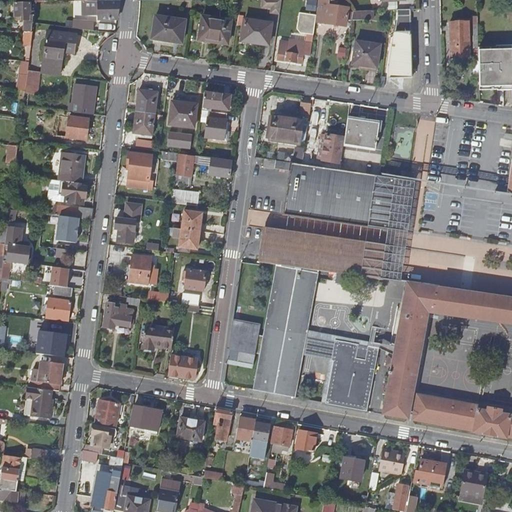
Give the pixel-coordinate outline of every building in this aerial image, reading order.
[(265,0),(266,2),(276,3),(276,8),(275,13),(283,13),(284,0),(265,0)] [(333,0),(323,0),(320,21),(349,25),(351,14),(347,13),(348,6),(333,3),(333,0)] [(101,1),(86,1),(87,13),(102,13),(102,18),(121,18),(123,8),(124,1),(101,1)] [(35,2),(18,2),(17,17),(25,17),(25,20),(28,21),(27,30),(35,31),(39,2),(35,2)] [(357,9),(356,18),(373,18),(374,9),(357,9)] [(410,10),(398,10),(389,70),(389,80),(412,79),(410,10)] [(185,43),(189,21),(158,16),(155,39),(185,43)] [(231,45),(235,22),(205,17),(202,40),(231,45)] [(272,45),(275,24),(248,20),(245,38),(257,40),(257,43),(272,45)] [(469,23),(449,24),(450,59),(469,59),(469,23)] [(35,32),(28,32),(27,41),(34,43),(35,32)] [(49,32),(48,39),(66,42),(65,52),(75,53),(78,35),(49,32)] [(308,65),(309,54),(315,54),(317,36),(311,35),(310,43),(294,40),(293,43),(285,41),(282,60),(308,65)] [(43,73),(44,73),(61,75),(65,52),(66,42),(48,39),(43,73)] [(381,68),(385,44),(360,40),(356,64),(381,68)] [(511,59),(511,46),(495,46),(495,48),(477,48),(478,91),(496,90),(496,91),(511,90),(511,59)] [(19,90),(27,91),(29,75),(28,75),(29,62),(23,62),(19,90)] [(27,91),(27,92),(41,94),(44,73),(43,73),(30,71),(29,75),(27,91)] [(74,111),(95,114),(98,85),(77,83),(74,111)] [(139,112),(157,115),(161,93),(142,91),(139,112)] [(209,92),(206,107),(232,111),(234,96),(209,92)] [(197,127),(200,105),(176,101),(173,123),(197,127)] [(301,102),(301,111),(312,111),(312,103),(301,102)] [(226,138),(230,113),(212,110),(208,135),(226,138)] [(157,115),(139,112),(137,133),(154,135),(157,115)] [(303,143),(307,120),(276,115),(273,138),(303,143)] [(75,146),(88,148),(92,119),(71,116),(69,136),(76,138),(75,146)] [(351,119),(347,147),(379,151),(380,142),(382,142),(383,139),(381,138),(383,124),(351,119)] [(192,148),(192,132),(169,131),(168,147),(192,148)] [(343,162),(347,139),(324,136),(321,158),(343,162)] [(136,148),(153,149),(154,140),(137,139),(136,148)] [(20,146),(6,144),(4,162),(17,164),(20,146)] [(298,163),(306,164),(307,158),(308,149),(300,148),(298,163)] [(151,179),(155,155),(131,151),(130,162),(132,163),(129,186),(154,190),(155,180),(151,179)] [(179,161),(180,153),(165,151),(164,159),(179,161)] [(61,180),(83,182),(86,155),(65,152),(61,180)] [(214,157),(200,155),(199,157),(183,155),(179,181),(193,183),(196,160),(199,160),(198,162),(213,164),(212,175),(232,178),(234,161),(214,158),(214,157)] [(307,158),(306,164),(326,167),(326,161),(307,158)] [(274,170),(275,160),(264,159),(263,168),(274,170)] [(279,160),(278,168),(293,170),(294,162),(279,160)] [(344,169),(326,167),(306,164),(298,163),(294,162),(293,170),(293,172),(286,215),(291,216),(391,230),(405,232),(407,216),(410,200),(413,179),(410,179),(380,174),(344,169)] [(89,197),(90,185),(72,183),(69,201),(83,202),(84,196),(89,197)] [(174,202),(200,205),(202,192),(175,189),(174,202)] [(144,204),(129,202),(127,218),(118,217),(117,228),(121,228),(119,240),(135,243),(138,219),(142,220),(144,204)] [(62,215),(69,216),(72,216),(73,206),(59,205),(58,211),(55,210),(55,214),(62,215)] [(93,219),(95,208),(83,206),(82,210),(74,209),(73,216),(93,219)] [(185,228),(202,230),(205,212),(188,210),(185,228)] [(4,271),(3,277),(11,278),(13,261),(29,263),(31,247),(22,245),(23,237),(14,235),(16,215),(11,214),(9,228),(8,235),(7,243),(11,243),(9,260),(5,259),(4,267),(4,271)] [(72,216),(69,216),(62,215),(58,239),(78,242),(80,228),(92,230),(93,219),(73,216),(72,216)] [(391,230),(291,216),(288,232),(389,246),(391,230)] [(202,230),(185,228),(178,227),(177,236),(184,237),(183,246),(199,248),(202,230)] [(389,246),(288,232),(264,228),(260,262),(278,265),(308,269),(331,273),(385,280),(388,262),(390,246),(389,246)] [(57,256),(75,258),(76,249),(58,247),(57,256)] [(150,281),(153,257),(135,254),(134,263),(129,262),(127,279),(150,281)] [(56,284),(68,286),(71,268),(54,266),(52,284),(56,284)] [(206,290),(209,270),(190,267),(187,288),(206,290)] [(258,354),(252,391),(294,399),(302,356),(307,331),(318,274),(275,267),(265,317),(262,336),(258,335),(260,328),(232,323),(226,365),(227,365),(251,369),(255,353),(258,354)] [(350,284),(339,283),(339,294),(350,294),(350,284)] [(68,286),(56,284),(55,293),(73,296),(74,287),(68,286)] [(373,286),(362,284),(360,295),(371,296),(373,286)] [(385,413),(477,430),(477,431),(508,437),(508,436),(511,436),(511,298),(466,292),(415,285),(409,284),(395,356),(390,355),(388,365),(393,366),(385,413)] [(385,287),(374,286),(373,296),(384,298),(385,287)] [(160,292),(159,299),(168,300),(169,293),(160,292)] [(143,297),(128,295),(127,302),(142,304),(142,301),(143,297)] [(70,320),(73,300),(50,297),(47,317),(70,320)] [(202,305),(179,302),(179,308),(201,311),(202,305)] [(127,307),(108,304),(105,324),(115,326),(120,327),(121,324),(131,326),(133,311),(126,309),(127,307)] [(232,320),(232,323),(260,328),(260,325),(233,320),(232,320)] [(173,347),(176,327),(147,323),(143,346),(155,348),(155,345),(173,347)] [(37,352),(57,354),(57,353),(65,354),(67,341),(68,336),(68,333),(40,329),(37,352)] [(307,331),(302,356),(328,361),(324,383),(320,403),(324,404),(332,361),(330,361),(334,340),(366,347),(367,343),(307,331)] [(364,412),(377,349),(366,347),(334,340),(330,361),(332,361),(324,404),(364,412)] [(172,354),(169,374),(197,378),(199,358),(172,354)] [(30,387),(35,387),(53,390),(60,390),(64,363),(42,361),(39,381),(32,380),(30,387)] [(53,390),(35,387),(35,389),(27,388),(25,398),(34,398),(31,416),(49,418),(53,390)] [(116,424),(121,403),(100,399),(96,421),(116,424)] [(159,433),(163,410),(136,405),(132,424),(151,428),(150,431),(159,433)] [(231,413),(215,410),(213,425),(217,426),(215,441),(226,443),(231,413)] [(202,439),(206,421),(182,417),(178,435),(202,439)] [(255,424),(256,420),(239,417),(236,438),(252,441),(255,424)] [(83,443),(83,449),(99,452),(103,453),(104,447),(109,447),(110,442),(114,442),(114,441),(115,438),(115,437),(117,435),(117,434),(118,432),(118,430),(116,428),(94,424),(90,444),(83,443)] [(255,424),(252,441),(249,456),(257,458),(260,441),(267,442),(269,427),(255,424)] [(275,428),(272,444),(288,446),(291,431),(275,428)] [(313,451),(316,434),(298,430),(295,448),(313,451)] [(31,457),(48,459),(49,450),(32,448),(31,457)] [(83,449),(81,458),(98,461),(99,452),(83,449)] [(401,475),(405,454),(382,450),(378,470),(401,475)] [(0,488),(16,490),(20,456),(2,453),(1,467),(0,467),(0,488)] [(124,457),(119,456),(114,455),(112,466),(110,473),(121,475),(124,461),(124,457)] [(208,455),(204,475),(222,478),(223,472),(211,469),(213,456),(208,455)] [(441,481),(445,462),(420,457),(418,467),(417,467),(414,481),(428,484),(429,479),(441,481)] [(360,481),(364,462),(344,458),(341,478),(360,481)] [(119,484),(121,475),(110,473),(112,466),(99,464),(98,470),(99,471),(94,499),(115,503),(119,484)] [(203,481),(204,475),(182,471),(181,478),(203,481)] [(475,476),(476,473),(466,471),(461,494),(483,498),(487,478),(475,476)] [(373,472),(370,489),(378,490),(381,473),(373,472)] [(163,476),(156,509),(171,511),(174,511),(181,480),(163,476)] [(239,511),(245,483),(235,481),(233,492),(236,492),(232,511),(239,511)] [(404,510),(410,484),(400,483),(395,508),(404,510)] [(119,484),(115,503),(114,509),(125,511),(124,511),(148,511),(151,499),(129,494),(130,486),(119,484)] [(0,488),(0,498),(18,501),(19,491),(16,490),(0,488)] [(411,494),(407,511),(416,511),(419,496),(411,494)] [(334,511),(337,500),(326,498),(323,511),(330,511),(334,511)] [(297,511),(298,509),(300,509),(300,507),(255,499),(252,511),(297,511)]
